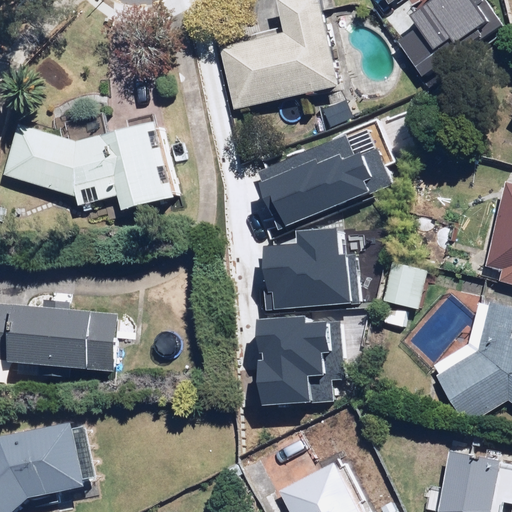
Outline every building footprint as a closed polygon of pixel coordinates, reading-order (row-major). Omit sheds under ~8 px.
[(223,48),(235,114),(340,93),(322,0),(297,0),(280,4),(286,35),(223,48)] [(407,0),(383,0),(391,11),(407,0)] [(163,128),(81,145),(21,126),(6,177),(78,199),(80,208),(107,203),(110,217),(178,203),(163,128)] [(263,165),(288,227),(403,181),(389,144),(364,153),(354,128),(263,165)] [(511,183),(506,182),(484,266),(501,271),(499,281),(511,284),(511,183)] [(271,242),(275,305),(365,299),(361,250),(350,251),(348,226),(307,228),(307,240),(271,242)] [(511,381),(511,304),(408,282),(392,355),(511,381)] [(48,305),(47,313),(16,311),(16,308),(0,307),(0,362),(11,363),(11,372),(94,377),(95,361),(118,363),(121,318),(73,315),(74,307),(48,305)] [(262,313),(269,398),(337,392),(335,376),(350,375),(345,318),(319,320),(318,309),(262,313)] [(70,428),(3,441),(0,444),(0,511),(20,511),(31,501),(89,490),(88,484),(100,482),(91,434),(71,438),(70,428)] [(482,460),(451,453),(439,511),(506,511),(508,505),(511,505),(511,456),(484,452),(482,460)] [(367,511),(340,463),(280,496),(289,511),(367,511)]
